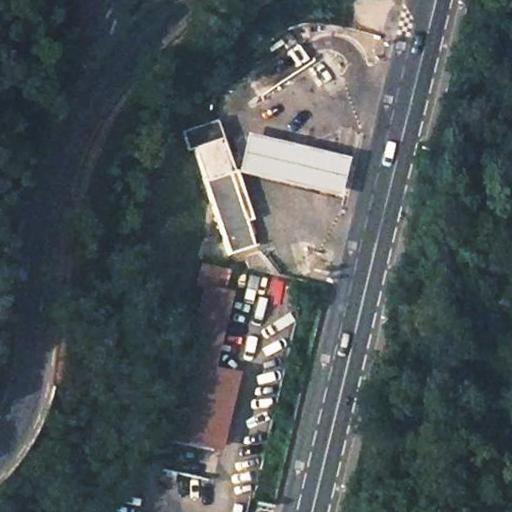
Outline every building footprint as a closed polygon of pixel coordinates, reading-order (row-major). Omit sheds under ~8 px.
[(247,0),(253,12),(261,5),(270,0),(247,0)] [(283,32),(292,49),(302,43),(293,27),(283,32)] [(218,121),(183,132),(190,152),(195,150),(224,141),(218,121)] [(350,163),(249,138),(240,175),(341,200),(350,163)] [(246,209),(234,173),(224,141),(195,150),(217,216),(230,256),(231,255),(253,248),(242,210),(246,209)] [(234,292),(208,286),(174,437),(217,447),(235,370),(217,366),(234,292)] [(178,481),(162,477),(160,488),(176,492),(178,481)]
